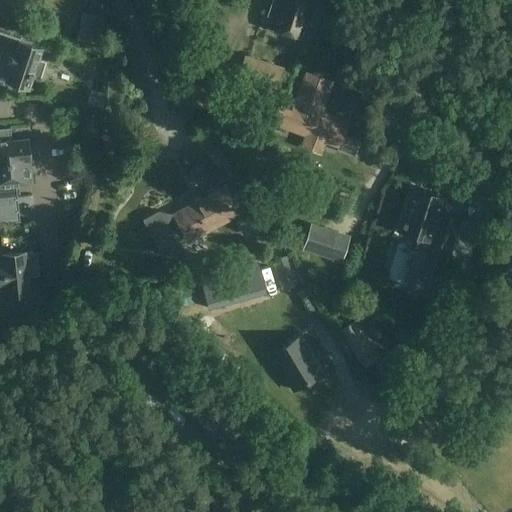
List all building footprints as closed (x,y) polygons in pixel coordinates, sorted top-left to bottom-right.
[(270,0),(265,15),(276,19),(273,27),(310,40),(321,9),(312,6),(313,1),(310,0),(270,0)] [(100,46),(101,37),(77,31),(76,41),(100,46)] [(19,38),(0,32),(0,66),(8,69),(5,79),(28,87),(32,77),(39,79),(45,61),(38,59),(41,49),(18,42),(19,38)] [(236,81),(274,94),(275,94),(284,68),(244,55),(236,81)] [(296,107),(288,130),(306,136),(303,146),(321,153),(325,141),(337,145),(340,136),(341,137),(346,123),(321,114),(332,85),(305,75),(296,100),(296,99),(293,106),(296,107)] [(89,102),(103,107),(104,94),(92,91),(89,102)] [(0,163),(28,161),(25,139),(11,140),(10,128),(0,129),(0,163)] [(411,177),(421,155),(407,149),(397,171),(411,177)] [(28,162),(28,161),(0,163),(0,198),(17,197),(15,185),(29,184),(27,162),(28,162)] [(144,223),(139,225),(144,235),(149,232),(161,256),(181,260),(187,257),(177,238),(184,235),(188,242),(239,215),(237,212),(246,217),(260,243),(272,238),(245,186),(228,194),(225,188),(174,215),(158,211),(142,220),(144,223)] [(408,268),(435,277),(444,250),(468,258),(479,225),(439,212),(443,199),(411,189),(398,231),(417,238),(408,268)] [(17,197),(0,198),(0,211),(18,210),(17,197)] [(0,223),(19,222),(18,210),(0,211),(0,223)] [(346,237),(308,225),(300,250),(337,262),(346,237)] [(25,253),(2,255),(6,293),(28,291),(27,277),(39,276),(37,252),(25,253)] [(286,256),(272,261),(279,281),(278,281),(282,290),(297,285),(286,256)] [(62,274),(58,290),(70,293),(74,278),(62,274)] [(306,286),(298,291),(309,311),(317,307),(306,286)] [(379,356),(355,320),(337,329),(363,367),(379,356)] [(294,341),(271,355),(293,391),(321,374),(306,350),(302,353),(294,341)] [(219,383),(188,407),(234,465),(265,441),(219,383)] [(112,480),(128,477),(125,462),(110,464),(112,480)] [(114,489),(99,464),(79,475),(94,501),(114,489)]
